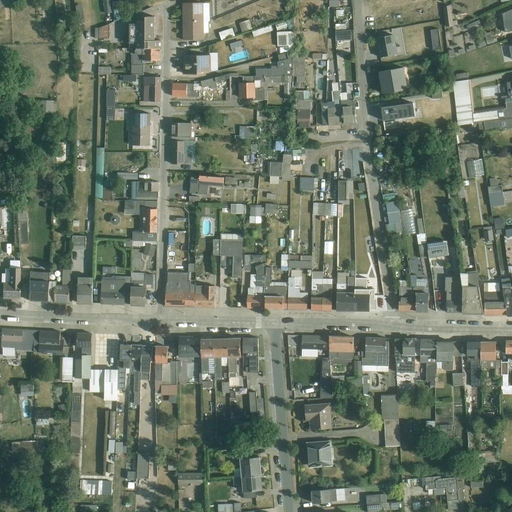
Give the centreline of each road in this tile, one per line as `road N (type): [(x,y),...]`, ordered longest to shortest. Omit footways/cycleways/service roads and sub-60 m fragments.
road 1 (residential): [(358,0),(363,133),(392,326)]
road 2 (residential): [(165,0),(159,320)]
road 3 (residential): [(273,323),(291,511)]
road 4 (residential): [(159,320),(0,315)]
road 5 (residential): [(511,328),(392,326)]
